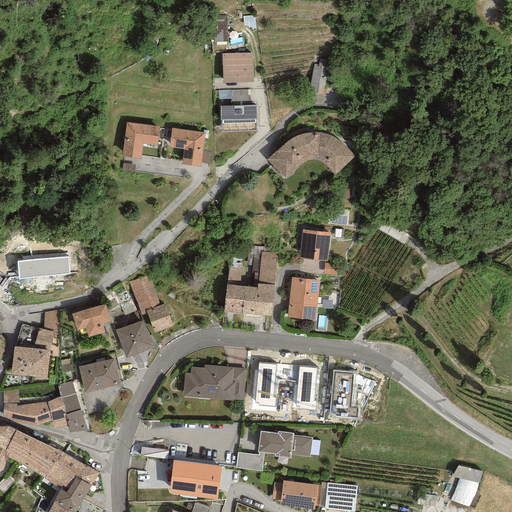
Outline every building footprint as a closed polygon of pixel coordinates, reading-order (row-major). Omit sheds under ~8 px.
[(227,15),(212,16),(213,43),(228,42),(227,15)] [(255,16),(243,17),(243,27),(256,30),(255,16)] [(252,53),(222,53),(223,83),(253,82),(252,53)] [(318,65),(314,64),(309,92),(323,95),(329,61),(319,59),(318,65)] [(230,99),(230,90),(218,91),(218,99),(230,99)] [(249,90),(230,90),(230,99),(230,106),(250,105),(250,104),(249,90)] [(230,106),(220,106),(220,120),(222,120),(222,124),(255,123),(255,119),(257,119),(256,105),(250,105),(230,106)] [(160,126),(126,122),(122,156),(141,159),(143,144),(157,146),(160,126)] [(205,132),(171,128),(169,147),(183,149),(181,165),(200,167),(201,163),(202,150),(205,132)] [(290,140),(267,160),(285,179),(295,171),(303,163),(306,161),(309,160),(312,160),(315,159),(318,160),(320,161),(322,162),(334,176),(355,157),(350,152),(347,149),(345,147),(343,144),(340,142),(336,139),(333,137),(331,136),(328,135),(325,134),(322,133),(318,132),(314,133),(308,133),(303,134),(298,136),(293,138),(290,140)] [(210,151),(202,150),(201,163),(209,164),(210,151)] [(135,165),(123,163),(122,171),(134,172),(135,165)] [(330,233),(302,230),(299,258),(327,261),(330,233)] [(258,284),(274,285),(277,253),(261,252),(258,284)] [(68,257),(17,261),(19,279),(69,274),(68,257)] [(327,264),(325,263),(323,275),(337,276),(338,265),(327,264)] [(239,286),(241,267),(229,266),(227,284),(239,286)] [(150,275),(129,282),(141,315),(147,313),(146,310),(160,305),(150,275)] [(319,281),(291,278),(287,317),(315,320),(319,281)] [(244,286),(242,314),(271,316),(274,285),(258,284),(257,283),(257,287),(244,286)] [(224,312),(242,314),(244,286),(239,286),(227,284),(224,312)] [(147,313),(154,333),(173,326),(165,303),(160,305),(146,310),(147,313)] [(85,328),(88,337),(104,333),(102,324),(110,321),(105,304),(71,314),(76,331),(85,328)] [(59,310),(44,312),(43,329),(54,332),(58,333),(59,310)] [(115,330),(125,358),(156,346),(142,321),(115,330)] [(46,378),(50,350),(54,332),(43,329),(39,328),(33,348),(14,347),(11,374),(46,378)] [(71,357),(60,359),(62,370),(73,368),(71,357)] [(120,385),(114,359),(78,367),(84,393),(120,385)] [(276,365),(258,363),(255,403),(258,403),(258,406),(274,407),(275,398),(273,397),(276,365)] [(184,373),(182,397),(234,401),(234,400),(235,382),(232,382),(233,367),(204,365),(204,368),(190,367),(190,373),(184,373)] [(234,400),(242,400),(245,368),(233,367),(232,382),(235,382),(234,400)] [(316,368),(299,367),(296,406),(299,407),(299,410),(316,411),(317,401),(313,401),(316,368)] [(354,372),(333,371),(329,417),(358,419),(359,408),(351,407),(354,372)] [(61,396),(61,398),(76,394),(72,381),(57,385),(61,396)] [(18,390),(3,392),(3,404),(16,403),(19,403),(18,390)] [(76,394),(61,398),(65,415),(67,425),(69,434),(87,431),(76,394)] [(16,403),(3,404),(2,416),(37,426),(52,420),(54,429),(67,425),(65,415),(61,398),(61,396),(47,402),(16,406),(16,403)] [(8,426),(0,426),(0,472),(8,466),(8,458),(5,450),(16,430),(8,426)] [(60,453),(61,452),(16,430),(5,450),(8,458),(44,478),(53,465),(60,453)] [(294,433),(278,432),(278,433),(260,431),(258,452),(259,453),(264,453),(275,454),(275,457),(290,458),(291,455),(310,457),(312,437),(293,435),(294,433)] [(85,465),(61,452),(60,453),(53,465),(74,480),(75,477),(79,478),(85,465)] [(259,455),(238,453),(236,468),(262,471),(264,453),(259,453),(259,455)] [(193,497),(197,463),(173,460),(169,493),(193,497)] [(221,467),(197,463),(193,497),(217,500),(221,467)] [(66,493),(74,480),(53,465),(44,478),(60,489),(66,493)] [(99,473),(85,465),(79,478),(91,486),(99,473)] [(482,472),(458,465),(451,477),(459,478),(478,483),(480,483),(482,472)] [(79,478),(75,477),(74,480),(66,493),(60,489),(53,502),(54,503),(48,511),(75,511),(91,486),(79,478)] [(475,495),(478,483),(459,478),(455,489),(450,500),(468,507),(475,495)] [(320,485),(283,480),(283,483),(274,482),(272,499),(280,500),(280,505),(314,509),(315,506),(318,506),(320,485)] [(324,507),(327,483),(321,483),(320,485),(318,506),(324,507)] [(357,486),(327,483),(324,507),(324,509),(354,511),(357,486)] [(439,496),(420,494),(419,503),(438,506),(439,496)] [(208,511),(210,508),(194,503),(191,511),(208,511)]
